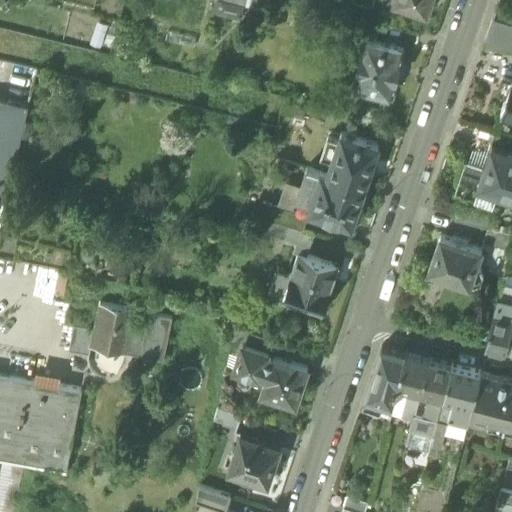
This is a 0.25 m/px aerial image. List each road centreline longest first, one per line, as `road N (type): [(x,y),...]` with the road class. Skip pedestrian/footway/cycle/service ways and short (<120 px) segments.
road 1 (residential): [(361,325),(469,0)]
road 2 (residential): [(300,511),(361,325)]
road 3 (residential): [(361,325),(511,362)]
